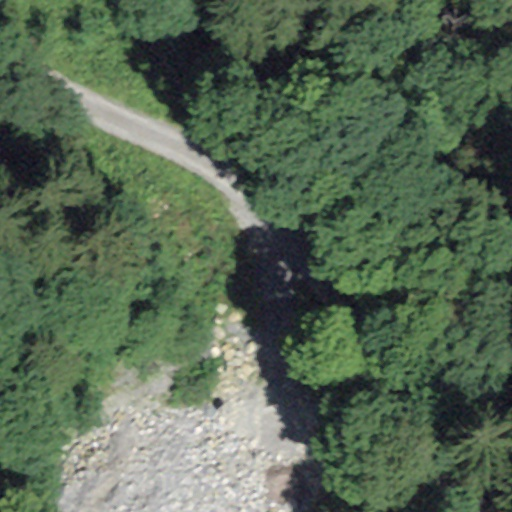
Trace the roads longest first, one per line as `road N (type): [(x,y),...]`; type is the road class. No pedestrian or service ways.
road 1 (track): [(446,511),(136,0)]
road 2 (track): [(221,141),(0,32)]
